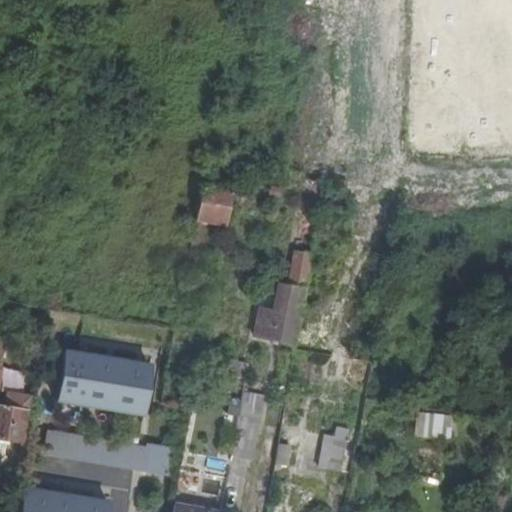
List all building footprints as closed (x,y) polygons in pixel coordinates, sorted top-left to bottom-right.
[(426,45),(427,59),(426,59),(427,111),(451,111),(449,44),(426,45)] [(205,222),(224,224),(230,191),(201,185),(190,250),(200,252),(205,222)] [(271,339),(295,343),(310,254),(294,251),(287,288),(283,311),(277,310),(271,339)] [(283,311),(287,288),(281,288),(277,310),(283,311)] [(253,336),(271,339),(277,310),(275,310),(259,307),(253,336)] [(52,401),(143,417),(151,368),(61,352),(52,401)] [(219,373),(246,377),(248,365),(221,360),(221,363),(219,373)] [(204,370),(219,373),(221,363),(206,361),(204,370)] [(11,400),(6,399),(4,406),(0,405),(0,438),(20,442),(27,396),(12,394),(11,400)] [(239,417),(257,420),(261,399),(243,395),(239,417)] [(413,436),(449,438),(450,413),(414,412),(413,436)] [(231,457),(249,460),(257,420),(239,417),(237,424),(236,432),(231,457)] [(257,420),(249,460),(252,460),(259,420),(257,420)] [(46,430),(41,455),(164,476),(168,450),(46,430)] [(339,472),(345,440),(324,436),(317,468),(339,472)] [(277,446),(273,467),(285,468),(288,448),(277,446)] [(14,511),(105,511),(107,503),(18,490),(14,511)]
